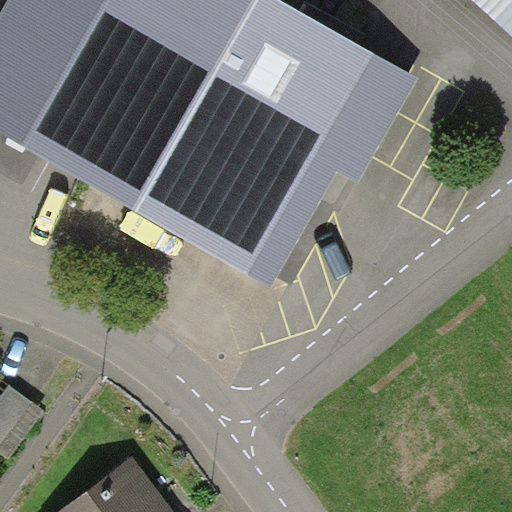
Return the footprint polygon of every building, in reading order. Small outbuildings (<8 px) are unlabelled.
[(284,0),(9,0),(0,17),(0,128),(272,288),(341,170),(359,182),(420,77),(284,0)] [(511,0),(475,0),(511,34),(511,0)] [(0,445),(33,401),(9,383),(0,395),(0,445)] [(45,409),(33,401),(0,445),(0,451),(9,458),(45,409)] [(174,511),(166,501),(134,457),(59,511),(174,511)]
